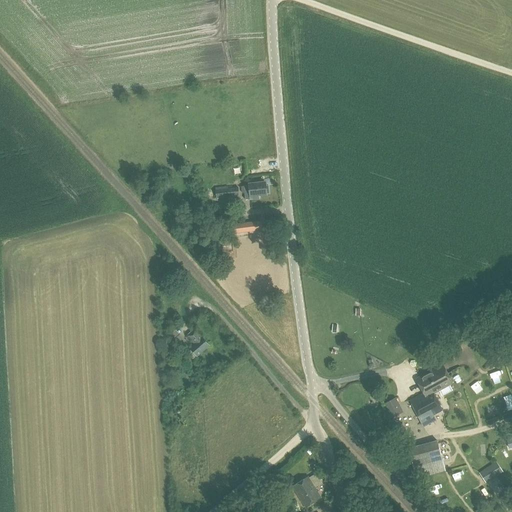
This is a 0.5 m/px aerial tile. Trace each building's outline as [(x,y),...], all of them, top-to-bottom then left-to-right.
[(249,184),(249,185),(241,186),(242,193),(244,193),(245,199),(250,198),(250,199),(258,198),(258,195),(266,194),(265,182),(249,184)] [(215,187),(215,189),(216,198),(239,195),(238,187),(228,188),(228,186),(215,187)] [(232,225),(234,235),(263,231),(261,221),(232,225)] [(217,264),(222,258),(216,252),(211,257),(217,264)] [(168,336),(181,350),(188,343),(176,329),(168,336)] [(190,347),(186,351),(193,358),(197,355),(209,345),(201,336),(202,336),(195,329),(186,337),(192,344),(190,347)] [(172,366),(177,373),(181,369),(182,370),(186,367),(180,359),(172,366)] [(420,377),(427,391),(429,394),(433,392),(449,383),(441,368),(434,372),(433,370),(420,377)] [(429,394),(427,391),(409,400),(424,426),(436,420),(433,415),(443,409),(433,392),(429,394)] [(391,417),(403,412),(396,397),(384,403),(391,417)] [(437,440),(408,448),(416,479),(446,470),(437,440)] [(314,447),(306,452),(311,460),(319,455),(314,447)] [(458,469),(475,465),(473,457),(456,461),(458,469)] [(496,461),(479,472),(486,483),(504,472),(496,461)] [(315,469),(322,479),(329,474),(322,465),(315,469)] [(308,476),(293,486),(305,507),(321,497),(308,476)]
